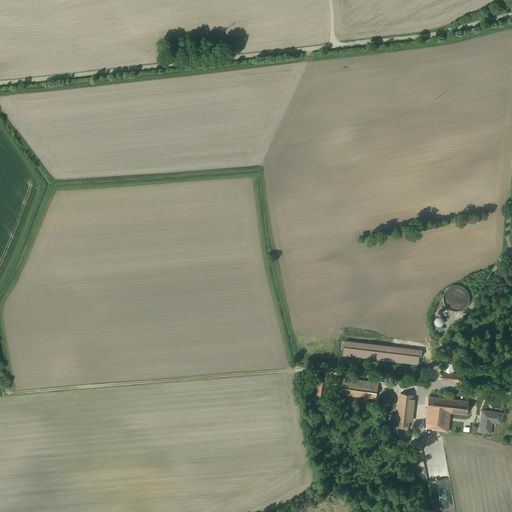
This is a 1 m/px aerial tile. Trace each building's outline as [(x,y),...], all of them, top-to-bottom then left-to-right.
[(462,310),(464,293),(461,293),(462,290),(459,290),(460,286),(455,285),(454,290),(450,290),(448,308),(462,310)] [(436,320),(441,326),(447,322),(442,315),(436,320)] [(456,346),(447,345),(444,372),(453,373),(456,346)] [(444,372),(442,372),(441,381),(467,384),(468,375),(453,373),(444,372)] [(378,383),(342,378),(340,394),(376,399),(378,383)] [(326,382),(319,380),(317,395),(324,396),(326,382)] [(389,393),(387,392),(386,392),(384,392),(383,393),(382,393),(381,394),(380,395),(379,395),(378,397),(378,398),(377,399),(377,400),(377,401),(377,403),(377,404),(378,405),(378,406),(379,407),(380,408),(381,409),(382,409),(383,410),(385,410),(386,410),(388,410),(389,410),(390,409),(391,409),(392,408),(393,407),(394,406),(395,404),(395,403),(395,401),(395,399),(394,398),(394,396),(393,395),(392,394),(391,394),(390,393),(389,393)] [(412,394),(401,393),(399,402),(411,403),(412,394)] [(468,401),(429,396),(425,429),(448,432),(449,423),(449,420),(448,420),(449,413),(467,415),(468,401)] [(492,412),(483,411),(481,422),(480,432),(490,433),(492,422),(502,423),(503,413),(502,413),(502,414),(492,412)] [(398,415),(389,414),(386,437),(397,438),(398,428),(408,429),(408,426),(397,424),(398,415)] [(409,417),(398,415),(397,424),(408,426),(409,417)]
